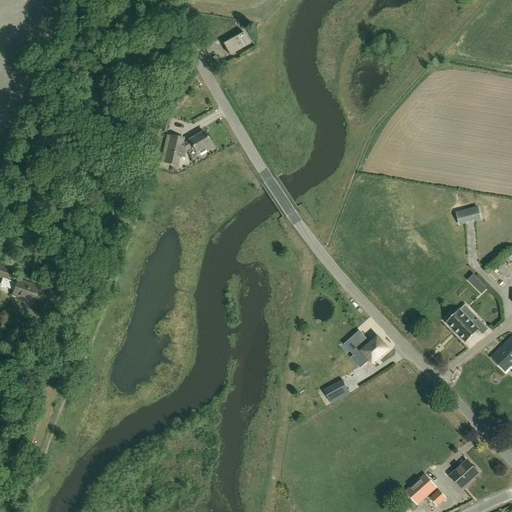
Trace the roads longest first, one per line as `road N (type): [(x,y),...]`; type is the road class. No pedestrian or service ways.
road 1 (unclassified): [(511,461),(289,215),(168,0)]
road 2 (unclassified): [(0,178),(62,0)]
road 3 (track): [(131,163),(171,43),(182,32)]
road 4 (track): [(86,295),(131,163)]
